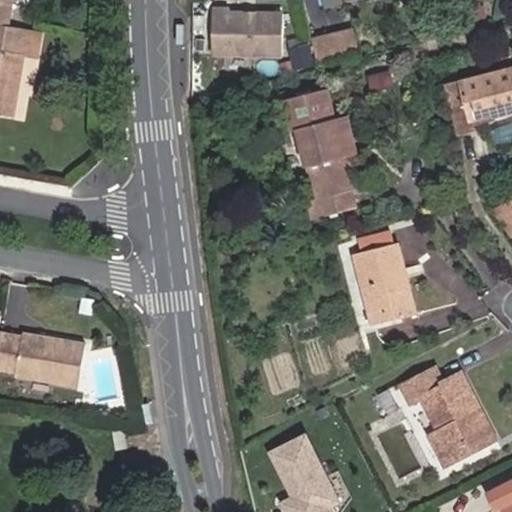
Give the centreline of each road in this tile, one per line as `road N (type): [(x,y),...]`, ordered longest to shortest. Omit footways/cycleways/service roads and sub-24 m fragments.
road 1 (tertiary): [(165,273),(207,511)]
road 2 (tertiary): [(148,0),(157,211)]
road 3 (residential): [(0,254),(116,274),(165,273)]
road 4 (residential): [(157,211),(82,212),(0,198)]
